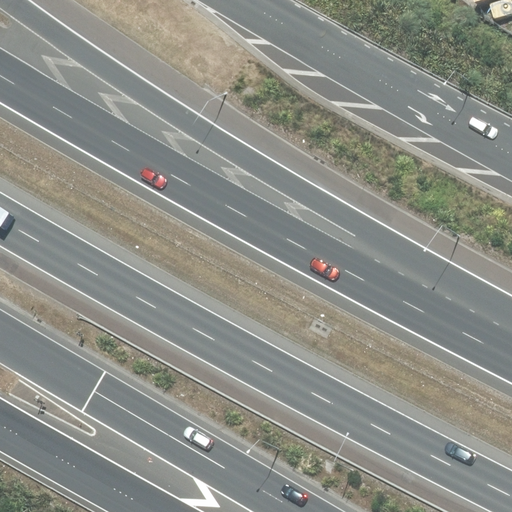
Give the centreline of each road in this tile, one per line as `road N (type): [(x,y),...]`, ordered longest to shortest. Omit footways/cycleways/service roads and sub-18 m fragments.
road 1 (motorway): [(8,0),(346,216),(511,311)]
road 2 (motorway): [(0,83),(511,360)]
road 3 (motorway): [(511,503),(91,285),(0,229)]
road 4 (motorway): [(294,511),(0,337)]
road 5 (trunk): [(245,0),(511,155)]
road 6 (trunk): [(156,511),(0,424)]
